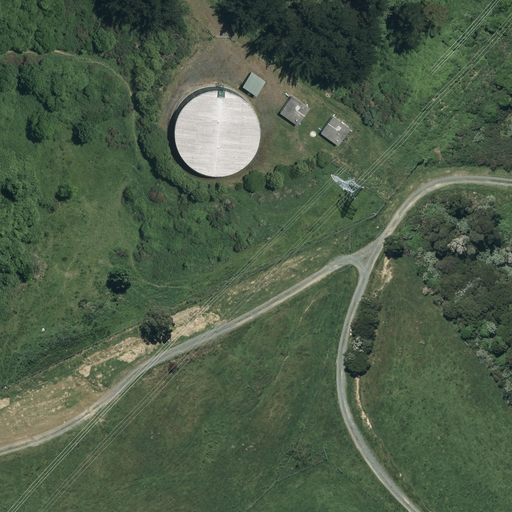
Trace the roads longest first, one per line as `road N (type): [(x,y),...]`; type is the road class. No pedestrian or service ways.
road 1 (track): [(511,182),(455,179),(413,198),(369,267),(348,319),(341,385),(349,420),(368,456),(418,511)]
road 2 (track): [(378,251),(337,262),(280,300),(149,362),(68,427),(0,451)]
